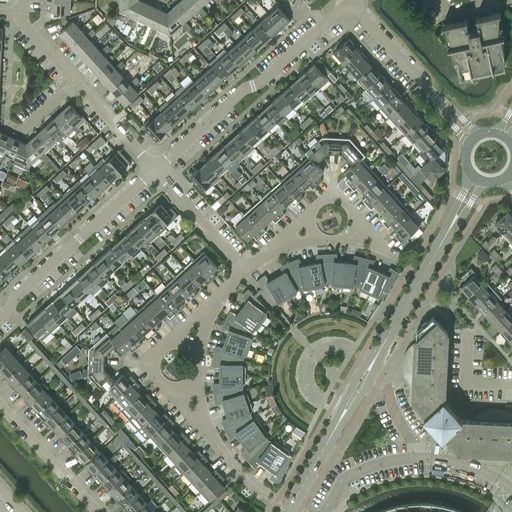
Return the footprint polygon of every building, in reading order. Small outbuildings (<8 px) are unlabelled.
[(136,0),(120,0),(120,10),(136,0)] [(143,1),(139,0),(136,0),(120,10),(133,16),(129,25),(131,26),(143,1)] [(191,0),(180,0),(179,2),(190,15),(196,10),(203,17),(205,15),(191,0)] [(206,1),(205,0),(191,0),(205,15),(207,13),(201,6),(206,1)] [(61,12),(60,20),(66,18),(66,13),(70,13),(70,2),(53,1),(52,12),(61,12)] [(145,22),(152,6),(143,1),(131,26),(134,27),(138,18),(145,22)] [(190,15),(179,2),(171,9),(189,29),(191,28),(185,20),(190,15)] [(162,11),(152,6),(145,22),(152,25),(148,34),(151,35),(162,11)] [(281,28),(290,20),(277,6),(269,14),(281,28)] [(241,7),(236,11),(239,15),(244,11),(241,7)] [(171,9),(167,13),(170,34),(180,24),(187,31),(189,29),(171,9)] [(170,34),(167,13),(162,11),(151,35),(153,36),(157,28),(170,34)] [(235,19),(239,15),(236,11),(231,16),(235,19)] [(466,25),(465,20),(442,25),(442,26),(444,25),(454,44),(448,46),(451,46),(453,57),(457,56),(461,75),(472,73),(472,75),(473,74),(472,70),(492,66),(493,70),(494,70),(493,68),(504,66),(500,47),(503,46),(501,35),(504,34),(504,33),(498,35),(499,13),(500,13),(500,12),(477,17),(478,22),(466,25)] [(269,14),(260,22),(271,34),(271,35),(272,36),(281,28),(269,14)] [(59,32),(67,41),(80,29),(72,20),(70,23),(66,18),(60,20),(66,26),(59,32)] [(224,22),(219,26),(223,30),(228,26),(224,22)] [(263,42),(271,35),(271,34),(260,22),(252,29),(263,42)] [(218,34),(223,30),(219,26),(215,30),(218,34)] [(80,29),(67,41),(74,49),(94,30),(92,28),(85,35),(80,29)] [(263,42),(252,29),(244,36),(255,49),(256,48),(263,42)] [(74,49),(81,57),(94,45),(89,39),(96,32),(94,30),(74,49)] [(244,36),(236,44),(248,58),(257,50),(256,48),(255,49),(244,36)] [(208,37),(203,41),(206,45),(211,41),(208,37)] [(343,61),(355,49),(347,40),(343,44),(341,42),(337,46),(339,47),(334,51),(343,61)] [(202,49),(206,45),(203,41),(198,45),(202,49)] [(94,45),(81,57),(89,65),(109,46),(107,44),(100,51),(94,45)] [(248,58),(236,44),(227,52),(239,64),(238,65),(239,66),(248,58)] [(89,65),(96,73),(109,61),(104,55),(111,48),(109,46),(89,65)] [(225,49),(217,56),(231,71),(238,65),(239,64),(227,52),(225,49)] [(360,54),(355,49),(343,61),(351,69),(365,56),(361,52),(360,54)] [(189,50),(185,54),(188,58),(193,54),(189,50)] [(183,62),(188,58),(185,54),(180,59),(183,62)] [(231,71),(217,56),(208,63),(211,66),(222,79),(223,78),(231,71)] [(351,69),(359,79),(372,67),(367,62),(369,60),(365,56),(351,69)] [(109,61),(96,73),(103,81),(123,62),(121,60),(114,67),(109,61)] [(103,81),(110,89),(123,77),(118,71),(125,64),(123,62),(103,81)] [(314,63),(305,71),(320,88),(329,80),(314,63)] [(173,65),(168,69),(172,73),(177,69),(173,65)] [(328,74),(330,72),(324,65),(321,67),(328,74)] [(211,66),(203,74),(215,88),(224,79),(223,78),(222,79),(211,66)] [(376,72),(372,67),(359,79),(367,87),(381,74),(377,70),(376,72)] [(167,78),(172,73),(168,69),(164,74),(167,78)] [(305,73),(298,80),(312,95),(320,88),(305,71),(304,72),(305,73)] [(337,79),(330,72),(328,74),(334,81),(337,79)] [(215,88),(203,74),(194,82),(205,94),(205,95),(206,96),(215,88)] [(385,78),(381,74),(367,87),(364,90),(372,99),(388,85),(383,80),(385,78)] [(110,89),(118,97),(138,78),(136,76),(129,83),(123,77),(110,89)] [(140,80),(138,78),(118,97),(125,105),(138,93),(133,87),(140,80)] [(191,79),(183,86),(197,101),(205,95),(205,94),(194,82),(191,79)] [(157,80),(152,84),(155,88),(160,84),(157,80)] [(312,95),(298,80),(290,86),(290,87),(301,99),(304,102),(312,95)] [(344,92),(346,89),(340,83),(337,85),(344,92)] [(151,93),(155,88),(152,84),(147,89),(151,93)] [(289,85),(280,93),(293,107),(301,99),(290,87),(290,86),(289,85)] [(392,89),(388,85),(372,99),(380,108),(383,105),(397,92),(394,88),(392,89)] [(197,101),(183,86),(175,93),(178,96),(189,109),(190,108),(197,101)] [(353,96),(346,89),(344,92),(350,99),(353,96)] [(383,105),(391,114),(404,102),(399,97),(401,96),(397,92),(383,105)] [(271,101),(272,103),(273,102),(284,115),(293,107),(280,93),(271,101)] [(341,94),(336,99),(340,102),(345,98),(341,94)] [(178,96),(170,104),(182,118),(191,109),(190,108),(189,109),(178,96)] [(134,108),(139,103),(136,99),(130,104),(134,108)] [(182,118),(170,104),(167,101),(159,109),(161,112),(173,124),(172,124),(173,126),(182,118)] [(284,115),(273,102),(272,103),(265,109),(276,122),(279,125),(287,118),(284,115)] [(408,107),(404,102),(391,114),(399,123),(413,110),(410,106),(408,107)] [(70,104),(61,111),(73,124),(75,122),(79,126),(86,119),(82,115),(81,116),(70,104)] [(329,105),(325,109),(328,113),(333,108),(329,105)] [(341,105),(336,109),(340,113),(345,109),(341,105)] [(345,110),(352,117),(355,114),(348,108),(345,110)] [(268,129),(276,122),(265,109),(257,116),(257,117),(268,129)] [(323,117),(328,113),(325,109),(320,113),(323,117)] [(396,126),(404,134),(420,120),(416,115),(417,114),(413,110),(399,123),(396,126)] [(79,126),(75,122),(73,124),(61,111),(53,118),(68,135),(74,130),(79,126)] [(152,116),(151,117),(165,132),(165,131),(172,124),(173,124),(161,112),(154,118),(152,116)] [(361,121),(355,114),(352,117),(358,124),(361,121)] [(247,123),(260,137),(268,129),(257,117),(257,116),(256,115),(247,123)] [(310,116),(305,120),(308,124),(313,120),(310,116)] [(157,139),(165,132),(151,117),(143,124),(157,139)] [(53,118),(45,126),(57,139),(59,137),(63,140),(68,135),(53,118)] [(304,128),(308,124),(305,120),(300,125),(304,128)] [(424,125),(420,120),(404,134),(412,143),(415,141),(430,127),(426,123),(424,125)] [(252,144),(260,137),(247,123),(239,131),(240,132),(252,144)] [(364,126),(370,133),(373,130),(366,123),(364,126)] [(45,126),(37,133),(49,146),(55,141),(58,144),(63,140),(59,137),(57,139),(45,126)] [(423,149),(436,138),(432,133),(433,132),(430,127),(415,141),(423,149)] [(379,137),(373,130),(370,133),(376,140),(379,137)] [(251,145),(252,144),(240,132),(239,131),(238,131),(239,133),(232,139),(246,155),(254,148),(251,145)] [(288,135),(292,139),(297,135),(293,131),(288,135)] [(11,137),(2,132),(0,135),(0,151),(4,153),(11,137)] [(41,153),(43,151),(49,146),(37,133),(30,140),(41,153)] [(287,143),(292,139),(288,135),(284,140),(287,143)] [(299,145),(303,141),(299,136),(295,140),(299,145)] [(305,152),(308,156),(308,155),(316,163),(328,152),(322,136),(305,152)] [(328,152),(342,153),(349,138),(322,136),(328,152)] [(21,141),(11,137),(4,153),(11,156),(9,160),(14,163),(16,159),(14,157),(21,141)] [(349,138),(342,153),(353,165),(361,158),(362,158),(365,155),(349,138)] [(444,147),(436,138),(423,149),(431,158),(442,148),(443,149),(444,147)] [(96,139),(91,144),(94,148),(100,143),(96,139)] [(238,162),(246,155),(232,139),(224,146),(224,147),(235,159),(238,162)] [(41,153),(30,140),(26,144),(29,165),(39,155),(42,159),(47,155),(43,151),(41,153)] [(372,148),(376,144),(372,140),(368,144),(372,148)] [(26,144),(21,141),(14,157),(16,159),(29,165),(26,144)] [(380,144),(386,151),(389,148),(383,141),(380,144)] [(227,167),(235,159),(224,147),(224,146),(223,145),(214,153),(227,167)] [(272,150),(275,154),(280,150),(277,146),(272,150)] [(395,155),(389,148),(386,151),(392,158),(395,155)] [(445,153),(443,149),(442,148),(431,158),(410,177),(428,197),(431,195),(419,182),(427,175),(432,179),(444,169),(442,166),(444,162),(445,153)] [(104,159),(106,162),(107,161),(118,174),(117,174),(118,174),(127,166),(125,165),(129,162),(118,149),(117,151),(115,149),(104,159)] [(270,158),(275,154),(272,150),(267,155),(270,158)] [(218,174),(227,167),(214,153),(205,161),(207,162),(218,174)] [(79,154),(74,159),(78,163),(83,158),(79,154)] [(323,171),(316,163),(308,155),(308,156),(299,164),(317,184),(322,180),(318,175),(323,171)] [(370,167),(362,158),(361,158),(353,165),(345,172),(350,177),(345,181),(349,186),(370,167)] [(73,167),(78,163),(74,159),(70,163),(73,167)] [(396,162),(402,169),(405,166),(399,159),(396,162)] [(110,181),(110,180),(117,174),(118,174),(107,161),(106,162),(99,168),(110,181)] [(255,165),(259,169),(264,165),(260,161),(255,165)] [(207,162),(199,169),(210,182),(211,181),(213,183),(220,177),(218,174),(207,162)] [(313,188),(317,184),(299,164),(290,172),(304,188),(309,184),(313,188)] [(259,169),(255,165),(251,170),(254,173),(259,169)] [(411,173),(405,166),(402,169),(408,176),(411,173)] [(362,191),(378,177),(370,167),(349,186),(354,190),(358,186),(362,191)] [(99,168),(90,176),(103,190),(111,182),(110,180),(110,181),(99,168)] [(204,192),(213,183),(211,181),(210,182),(199,169),(199,168),(190,176),(204,192)] [(63,169),(58,174),(62,178),(66,173),(63,169)] [(290,172),(280,181),(298,201),(303,197),(299,192),(304,188),(290,172)] [(62,178),(58,174),(53,178),(57,182),(62,178)] [(103,190),(90,176),(82,184),(93,196),(92,197),(94,198),(103,190)] [(239,180),(242,184),(247,180),(244,176),(239,180)] [(362,200),(367,204),(387,186),(378,177),(362,191),(367,196),(362,200)] [(19,179),(16,185),(25,189),(28,183),(19,179)] [(238,188),(242,184),(239,180),(234,184),(238,188)] [(294,205),(298,201),(280,181),(271,189),(285,205),(290,201),(294,205)] [(46,184),(42,189),(45,193),(50,188),(46,184)] [(82,184),(74,191),(85,203),(92,197),(93,196),(82,184)] [(375,205),(379,210),(395,195),(387,186),(367,204),(371,209),(375,205)] [(40,197),(45,193),(42,189),(37,193),(40,197)] [(271,189),(261,198),(280,218),(285,214),(281,209),(285,205),(271,189)] [(85,203),(74,191),(66,198),(77,211),(77,210),(85,203)] [(55,203),(57,206),(70,219),(79,211),(77,210),(77,211),(66,198),(63,195),(55,203)] [(221,204),(226,199),(222,195),(217,200),(221,204)] [(379,218),(383,223),(404,205),(395,195),(379,210),(384,214),(379,218)] [(29,198),(24,203),(27,207),(32,202),(29,198)] [(280,218),(261,198),(252,206),(266,222),(271,218),(275,222),(280,218)] [(4,210),(8,214),(16,207),(12,202),(4,210)] [(23,211),(27,207),(24,203),(19,207),(23,211)] [(151,211),(152,212),(152,211),(164,224),(163,224),(165,227),(178,215),(171,207),(167,211),(160,203),(151,211)] [(392,224),(396,228),(412,214),(404,205),(383,223),(388,228),(392,224)] [(70,219),(57,206),(49,214),(60,226),(59,227),(60,228),(70,219)] [(262,226),(266,222),(252,206),(243,215),(261,235),(266,231),(262,226)] [(495,223),(503,232),(511,223),(511,213),(508,210),(506,212),(506,213),(503,216),(502,215),(501,215),(498,217),(498,218),(499,219),(495,223)] [(166,227),(165,227),(163,224),(164,224),(152,211),(152,212),(145,218),(144,219),(158,234),(166,227)] [(12,213),(8,218),(11,222),(16,217),(12,213)] [(49,214),(41,221),(52,233),(59,227),(60,226),(49,214)] [(421,224),(412,214),(396,228),(400,233),(396,237),(401,242),(408,236),(418,227),(421,224)] [(256,239),(261,235),(243,215),(233,224),(247,239),(252,235),(256,239)] [(150,242),(158,234),(144,219),(145,218),(144,217),(135,225),(147,239),(150,242)] [(11,222),(8,218),(3,222),(6,226),(11,222)] [(52,233),(41,221),(33,228),(44,241),(44,240),(52,233)] [(511,223),(503,232),(511,241),(511,239),(511,223)] [(139,247),(147,239),(135,225),(126,233),(127,234),(139,247)] [(418,227),(408,236),(412,241),(422,232),(418,227)] [(33,228),(24,236),(37,250),(45,241),(44,240),(44,241),(33,228)] [(37,250),(24,236),(21,232),(12,240),(16,244),(27,256),(28,258),(37,250)] [(181,233),(176,237),(179,241),(184,237),(181,233)] [(141,249),(139,247),(127,234),(119,241),(131,254),(133,257),(141,249)] [(485,248),(490,244),(486,240),(481,244),(485,248)] [(123,261),(131,254),(119,241),(112,248),(111,249),(123,261)] [(16,244),(8,251),(19,263),(27,256),(16,244)] [(114,269),(123,261),(111,249),(112,248),(111,247),(102,255),(114,269)] [(164,248),(159,252),(163,256),(168,252),(164,248)] [(489,252),(493,257),(498,253),(494,248),(489,252)] [(8,251),(0,257),(0,258),(11,270),(19,263),(8,251)] [(203,251),(193,260),(212,280),(216,275),(212,271),(217,267),(203,251)] [(158,260),(163,256),(159,252),(154,257),(158,260)] [(334,253),(326,254),(328,283),(331,283),(334,286),(342,287),(344,262),(336,261),(337,257),(334,253)] [(502,257),(498,253),(493,257),(497,261),(502,257)] [(317,262),(309,264),(314,289),(322,287),(324,284),(328,283),(326,254),(318,254),(316,258),(317,262)] [(106,276),(114,269),(102,255),(93,263),(94,265),(94,264),(106,276)] [(352,262),(344,262),(342,287),(350,288),(353,286),(356,286),(364,258),(356,256),(353,258),(352,262)] [(0,258),(0,275),(4,279),(13,271),(11,270),(0,258)] [(372,260),(364,258),(356,286),(360,287),(361,291),(368,294),(379,271),(371,267),(373,264),(372,260)] [(297,259),(289,262),(300,289),(303,288),(306,290),(314,289),(309,264),(301,265),(300,261),(297,259)] [(207,284),(212,280),(193,260),(184,268),(198,284),(203,280),(207,284)] [(283,272),(276,276),(289,299),(296,295),(297,291),(300,289),(289,262),(282,265),(281,269),(283,272)] [(143,267),(146,271),(151,267),(148,263),(143,267)] [(491,267),(495,272),(499,268),(495,263),(491,267)] [(94,264),(94,265),(86,271),(101,288),(109,280),(106,276),(94,264)] [(142,275),(146,271),(143,267),(138,272),(142,275)] [(465,291),(469,296),(482,284),(474,275),(476,273),(471,267),(460,277),(465,282),(462,285),(462,284),(459,287),(463,291),(465,291)] [(194,288),(198,284),(184,268),(175,277),(193,297),(198,292),(194,288)] [(499,268),(495,272),(499,276),(503,272),(499,268)] [(386,274),(379,271),(368,294),(376,297),(379,296),(383,298),(399,273),(392,269),(388,270),(386,274)] [(93,295),(101,288),(86,271),(79,278),(78,279),(90,291),(93,295)] [(282,303),(289,299),(276,276),(269,281),(267,277),(263,276),(256,281),(275,304),(278,302),(282,303)] [(81,299),(90,291),(78,279),(79,278),(78,277),(69,285),(81,299)] [(188,301),(193,297),(175,277),(165,285),(180,301),(184,297),(188,301)] [(131,278),(126,282),(130,286),(135,282),(131,278)] [(476,305),(490,293),(493,289),(485,280),(482,284),(469,296),(472,300),(472,301),(476,305)] [(125,290),(130,286),(126,282),(122,286),(125,290)] [(73,306),(81,299),(69,285),(60,293),(61,294),(73,306)] [(175,305),(180,301),(165,285),(156,293),(174,314),(179,309),(175,305)] [(246,301),(241,308),(262,323),(267,316),(266,313),(269,309),(248,289),(242,295),(243,299),(246,301)] [(114,293),(110,297),(113,301),(118,297),(114,293)] [(170,318),(174,314),(156,293),(147,302),(161,318),(166,313),(170,318)] [(481,309),(485,313),(498,302),(490,293),(476,305),(479,309),(481,309)] [(61,294),(53,301),(65,314),(67,317),(69,318),(77,311),(73,306),(61,294)] [(113,301),(110,297),(105,302),(108,305),(109,305),(112,302),(113,301)] [(67,317),(65,314),(53,301),(46,308),(45,308),(59,324),(67,317)] [(156,322),(161,318),(147,302),(137,311),(155,331),(160,326),(156,322)] [(488,319),(492,323),(506,310),(498,302),(485,313),(488,317),(488,319)] [(51,332),(59,324),(45,308),(46,308),(45,307),(36,315),(51,332)] [(98,308),(93,312),(97,316),(102,312),(98,308)] [(262,323),(241,308),(237,314),(233,312),(229,313),(225,320),(252,333),(254,330),(257,329),(262,323)] [(511,320),(511,317),(506,310),(492,323),(495,327),(497,327),(501,331),(511,320)] [(151,335),(155,331),(137,311),(128,319),(142,335),(147,331),(151,335)] [(97,316),(93,312),(88,316),(92,320),(97,316)] [(42,340),(51,332),(36,315),(27,323),(42,340)] [(479,451),(479,457),(480,458),(482,459),(484,460),(485,461),(487,461),(489,462),(491,462),(493,462),(495,462),(497,462),(499,462),(501,462),(502,461),(504,460),(506,460),(508,459),(508,452),(511,452),(511,416),(511,415),(509,414),(508,413),(506,412),(504,411),(502,411),(501,410),(499,410),(497,410),(496,409),(494,409),(492,410),(490,410),(488,410),(486,411),(484,411),(482,412),(481,413),(479,414),(478,415),(476,417),(475,418),(473,420),(461,419),(456,414),(453,410),(444,400),(447,332),(433,316),(417,330),(416,350),(409,350),(408,351),(407,353),(406,355),(405,356),(405,358),(404,360),(404,362),(404,364),(404,366),(404,368),(404,370),(405,372),(405,374),(406,375),(407,377),(407,379),(414,379),(413,399),(427,414),(424,417),(429,423),(434,428),(437,431),(436,432),(442,437),(445,434),(459,450),(479,451)] [(138,339),(142,335),(128,319),(119,327),(137,348),(142,343),(138,339)] [(91,324),(96,329),(100,325),(96,320),(91,324)] [(228,332),(225,339),(250,347),(252,340),(250,336),(252,333),(225,320),(222,327),(224,330),(228,332)] [(504,337),(508,341),(511,337),(511,320),(501,331),(504,335),(504,337)] [(82,323),(77,327),(80,331),(85,327),(82,323)] [(132,352),(137,348),(119,327),(118,328),(116,327),(115,325),(107,332),(110,335),(109,336),(116,344),(123,352),(128,347),(132,352)] [(75,335),(80,331),(77,327),(72,331),(75,335)] [(20,333),(28,341),(31,339),(33,337),(25,329),(20,333)] [(104,355),(116,344),(109,336),(110,335),(107,332),(89,348),(104,355)] [(38,348),(31,339),(28,341),(36,350),(38,348)] [(250,347),(225,339),(223,347),(219,346),(215,348),(214,356),(243,360),(244,357),(247,355),(250,347)] [(68,341),(64,346),(67,349),(72,345),(68,341)] [(77,344),(61,357),(66,363),(82,349),(77,344)] [(0,367),(13,355),(5,346),(0,350),(0,367)] [(62,354),(67,349),(64,346),(59,350),(62,354)] [(46,356),(38,348),(36,350),(44,358),(46,356)] [(89,348),(88,375),(104,369),(104,355),(89,348)] [(21,364),(13,355),(0,367),(0,372),(2,372),(2,371),(7,376),(21,364)] [(54,365),(46,356),(44,358),(51,367),(54,365)] [(220,366),(220,374),(245,374),(245,366),(243,364),(243,360),(214,356),(213,363),(216,366),(220,366)] [(60,368),(64,364),(60,359),(56,363),(60,368)] [(10,384),(12,386),(28,372),(21,364),(7,376),(11,381),(10,382),(10,384)] [(61,373),(54,365),(51,367),(59,375),(61,373)] [(104,392),(107,389),(114,381),(104,369),(88,375),(104,392)] [(80,370),(70,374),(72,380),(82,376),(80,370)] [(36,380),(28,372),(12,386),(15,389),(17,389),(17,388),(22,393),(36,380)] [(69,382),(61,373),(59,375),(67,384),(69,382)] [(122,374),(114,381),(107,389),(115,398),(135,380),(131,375),(126,379),(122,374)] [(245,374),(220,374),(220,382),(216,382),(213,385),(214,393),(243,389),(243,385),(245,383),(245,374)] [(26,401),(28,403),(44,389),(47,386),(43,382),(39,384),(36,380),(22,393),(26,398),(26,399),(26,401)] [(140,384),(135,380),(115,398),(112,401),(120,410),(139,393),(135,388),(140,384)] [(77,390),(69,382),(67,384),(74,392),(77,390)] [(51,397),(44,389),(28,403),(30,406),(32,406),(33,405),(37,410),(51,397)] [(223,402),(225,410),(250,402),(247,394),(244,392),(243,389),(214,393),(215,401),(219,403),(223,402)] [(85,399),(77,390),(74,392),(82,401),(85,399)] [(143,398),(139,393),(120,410),(129,419),(152,398),(148,394),(143,398)] [(92,403),(97,399),(92,394),(88,398),(92,403)] [(41,418),(43,420),(59,406),(51,397),(37,410),(42,415),(41,416),(41,418)] [(156,403),(152,398),(129,419),(137,429),(156,412),(152,407),(156,403)] [(92,407),(85,399),(82,401),(90,409),(92,407)] [(222,422),(226,429),(252,416),(251,413),(252,409),(250,402),(225,410),(228,417),(224,419),(222,422)] [(48,422),(53,427),(67,414),(59,406),(43,420),(45,423),(47,423),(48,422)] [(100,415),(92,407),(90,409),(97,418),(100,415)] [(146,438),(149,436),(169,417),(165,412),(161,416),(156,412),(137,429),(146,438)] [(56,435),(58,437),(75,423),(67,414),(53,427),(57,432),(56,433),(56,435)] [(97,418),(105,426),(107,424),(100,415),(97,418)] [(254,419),(252,416),(226,429),(229,436),(233,437),(237,435),(242,441),(262,426),(257,419),(254,419)] [(149,436),(158,445),(173,431),(169,426),(174,422),(169,417),(149,436)] [(63,439),(68,444),(82,431),(79,428),(81,424),(78,420),(75,423),(58,437),(60,440),(63,440),(63,439)] [(115,432),(107,424),(105,426),(113,435),(115,432)] [(242,454),(248,460),(269,439),(266,436),(267,433),(262,426),(242,441),(246,448),(243,450),(242,454)] [(72,452),(74,454),(90,440),(82,431),(68,444),(72,449),(72,450),(72,452)] [(158,445),(166,454),(186,436),(182,431),(177,435),(173,431),(158,445)] [(123,446),(125,443),(117,435),(115,437),(123,446)] [(190,441),(186,436),(166,454),(175,463),(190,449),(186,445),(190,441)] [(93,437),(90,440),(74,454),(76,456),(78,457),(79,456),(84,461),(98,448),(94,444),(96,441),(93,437)] [(260,461),(267,466),(282,445),(275,441),(271,441),(269,439),(248,460),(254,466),(258,465),(260,461)] [(123,446),(130,454),(133,452),(125,443),(123,446)] [(139,445),(134,450),(142,458),(147,454),(139,445)] [(288,450),(282,445),(267,466),(273,471),(271,474),(271,478),(279,482),(292,456),(289,454),(288,450)] [(194,454),(190,449),(175,463),(171,466),(180,476),(183,473),(203,455),(199,450),(194,454)] [(92,474),(108,460),(100,451),(86,463),(90,469),(90,472),(92,474)] [(140,460),(133,452),(130,454),(138,463),(140,460)] [(183,473),(191,482),(207,468),(203,463),(207,459),(203,455),(183,473)] [(97,476),(101,481),(115,468),(112,464),(114,461),(111,457),(108,460),(92,474),(94,476),(96,476),(97,476)] [(140,460),(138,463),(145,471),(148,469),(140,460)] [(107,491),(126,474),(122,470),(119,472),(115,468),(101,481),(106,486),(105,486),(105,489),(107,491)] [(191,482),(200,491),(220,473),(216,468),(211,472),(207,468),(191,482)] [(148,469),(145,471),(153,479),(156,477),(148,469)] [(224,478),(220,473),(200,491),(209,501),(224,487),(220,482),(224,478)] [(117,498),(131,485),(127,481),(130,478),(126,474),(107,491),(109,493),(111,493),(112,493),(117,498)] [(156,477),(153,479),(161,488),(163,486),(156,477)] [(120,505),(122,508),(138,493),(131,485),(117,498),(121,502),(120,503),(120,505)] [(163,486),(161,488),(168,496),(171,494),(163,486)] [(226,490),(218,497),(220,500),(228,492),(226,490)] [(127,509),(129,511),(134,511),(146,502),(138,493),(122,508),(124,510),(127,510),(127,509)] [(168,496),(176,505),(179,502),(171,494),(168,496)] [(218,497),(210,504),(212,507),(220,500),(218,497)] [(151,511),(154,510),(146,502),(134,511),(151,511)] [(185,511),(186,511),(179,502),(176,505),(182,511),(185,511)] [(396,505),(397,511),(408,511),(408,502),(396,505)] [(408,511),(419,511),(420,502),(408,502),(408,511)] [(430,511),(432,502),(420,502),(419,511),(430,511)] [(441,511),(443,504),(432,502),(430,511),(441,511)]
